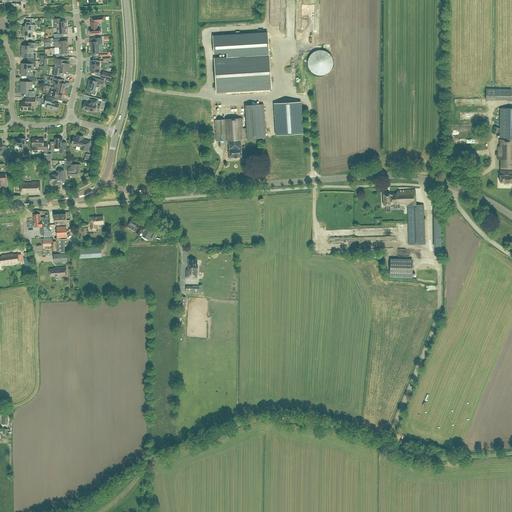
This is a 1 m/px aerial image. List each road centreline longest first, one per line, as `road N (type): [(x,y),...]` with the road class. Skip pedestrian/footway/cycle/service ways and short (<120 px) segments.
road 1 (track): [(144,466),(258,418),(334,426),(428,458),(511,452)]
road 2 (secondary): [(455,187),(387,175),(137,192),(104,178)]
road 3 (track): [(10,407),(39,390),(37,260),(23,202)]
road 4 (unknown): [(436,283),(435,314),(384,445)]
road 5 (tertiary): [(116,132),(130,58),(125,0)]
road 6 (residential): [(70,119),(79,70),(75,0)]
